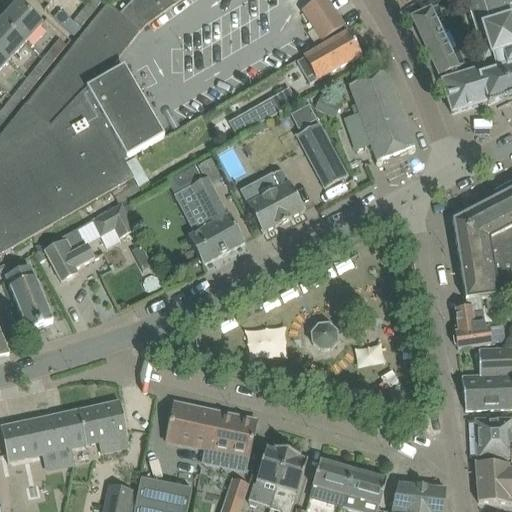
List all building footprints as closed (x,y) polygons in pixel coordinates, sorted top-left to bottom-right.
[(91,0),(87,6),(94,12),(103,0),(91,0)] [(133,0),(119,15),(139,34),(146,27),(167,12),(176,5),(172,0),(148,0),(144,0),(133,0)] [(318,0),(301,12),(321,43),(343,28),(324,0),(318,0)] [(428,10),(412,18),(442,82),(451,116),(487,104),(487,106),(497,102),(499,109),(511,105),(511,0),(466,0),(485,61),(493,58),(497,72),(481,77),(479,71),(462,76),(436,20),(433,21),(428,10)] [(1,23),(24,44),(41,25),(18,4),(1,23)] [(0,257),(42,233),(134,180),(124,165),(123,163),(124,162),(127,160),(164,139),(160,132),(158,133),(146,113),(149,112),(140,97),(137,98),(126,78),(128,77),(123,69),(118,72),(114,65),(139,34),(119,15),(108,5),(46,82),(25,107),(0,138),(0,257)] [(79,32),(94,12),(87,6),(71,26),(67,32),(74,37),(79,32)] [(0,24),(0,55),(7,62),(24,44),(1,23),(0,24)] [(361,60),(348,35),(297,64),(309,86),(332,72),(334,75),(361,60)] [(58,42),(43,61),(49,67),(65,48),(58,42)] [(43,61),(27,80),(34,86),(49,67),(43,61)] [(355,117),(344,121),(356,152),(371,147),(377,164),(414,149),(386,73),(367,80),(349,87),(356,106),(351,108),(355,117)] [(12,100),(18,106),(34,86),(27,80),(12,100)] [(294,104),(288,92),(258,109),(265,121),(294,104)] [(321,98),(315,112),(335,120),(340,107),(321,98)] [(12,100),(0,114),(0,123),(2,125),(18,106),(12,100)] [(296,136),(295,137),(296,138),(317,177),(318,176),(318,175),(337,164),(339,164),(318,126),(318,124),(316,125),(317,125),(296,136)] [(263,125),(251,132),(255,138),(267,131),(263,125)] [(134,159),(124,165),(134,180),(139,189),(149,183),(134,159)] [(201,207),(185,215),(188,221),(195,235),(188,239),(194,250),(203,267),(244,245),(225,210),(223,211),(210,185),(221,179),(211,159),(199,165),(202,171),(207,179),(191,188),(201,207)] [(194,168),(172,180),(178,190),(199,179),(194,168)] [(280,171),(239,193),(246,207),(262,236),(304,213),(289,185),(288,185),(281,172),(280,171)] [(133,182),(112,194),(119,206),(121,205),(140,194),(133,182)] [(511,191),(498,199),(511,225),(511,191)] [(452,223),(465,302),(495,297),(511,295),(511,225),(498,199),(452,223)] [(119,242),(136,232),(121,205),(119,206),(92,222),(101,238),(114,231),(119,242)] [(61,239),(64,243),(46,253),(62,283),(76,275),(74,271),(94,261),(80,235),(77,231),(61,239)] [(41,253),(34,257),(39,265),(45,261),(41,253)] [(28,333),(53,323),(29,267),(4,278),(28,333)] [(496,309),(495,297),(465,302),(466,310),(455,312),(458,333),(455,334),(455,336),(452,340),(453,346),(457,350),(457,352),(492,347),(491,346),(501,345),(504,341),(503,332),(499,328),(485,330),(483,314),(473,315),(472,312),(496,309)] [(318,328),(312,336),(313,346),(320,352),(330,352),(337,344),(336,334),(328,327),(318,328)] [(0,358),(9,356),(0,334),(0,358)] [(511,351),(498,352),(478,353),(479,366),(480,379),(511,377),(511,351)] [(511,377),(480,379),(462,380),(466,413),(511,410),(511,377)] [(1,427),(8,464),(99,446),(101,455),(127,450),(126,441),(127,440),(119,403),(1,427)] [(174,405),(166,445),(205,452),(213,454),(219,414),(174,405)] [(205,452),(203,466),(226,470),(228,458),(249,461),(256,425),(256,422),(219,414),(213,454),(205,452)] [(511,421),(476,423),(476,461),(510,462),(511,466),(511,465),(511,421)] [(253,487),(248,504),(249,504),(249,506),(256,508),(257,506),(270,510),(287,453),(275,450),(274,453),(267,450),(261,470),(256,487),(253,487)] [(287,453),(270,510),(276,511),(291,511),(292,510),(306,462),(299,460),(300,457),(287,453)] [(352,472),(321,463),(309,500),(340,509),(352,472)] [(474,465),(476,486),(511,486),(511,470),(509,470),(509,466),(474,465)] [(352,472),(340,509),(348,511),(377,511),(386,483),(352,472)] [(187,511),(192,492),(141,481),(134,511),(187,511)] [(240,511),(249,487),(232,481),(221,511),(240,511)] [(391,511),(443,511),(446,491),(398,485),(391,511)] [(511,486),(476,486),(478,504),(511,505),(511,486)] [(109,488),(104,511),(129,511),(134,493),(109,488)]
